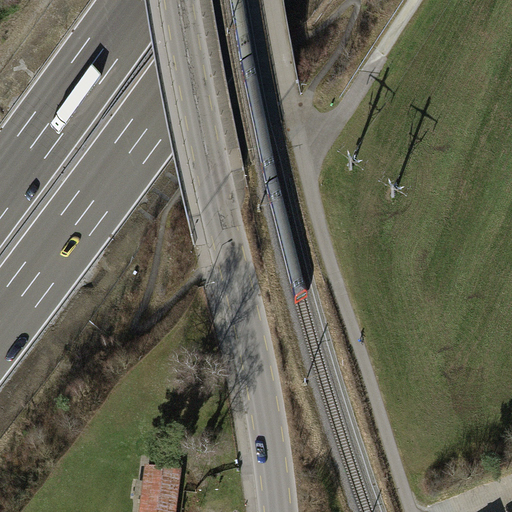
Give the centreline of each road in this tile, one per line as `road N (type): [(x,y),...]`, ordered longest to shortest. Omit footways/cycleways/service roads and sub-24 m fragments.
road 1 (tertiary): [(278,511),(253,347),(179,0)]
road 2 (motorway): [(0,312),(228,0)]
road 3 (track): [(303,147),(410,511)]
road 4 (motorway): [(151,0),(0,204)]
road 5 (track): [(417,0),(335,127),(303,147)]
road 6 (track): [(274,0),(303,147)]
